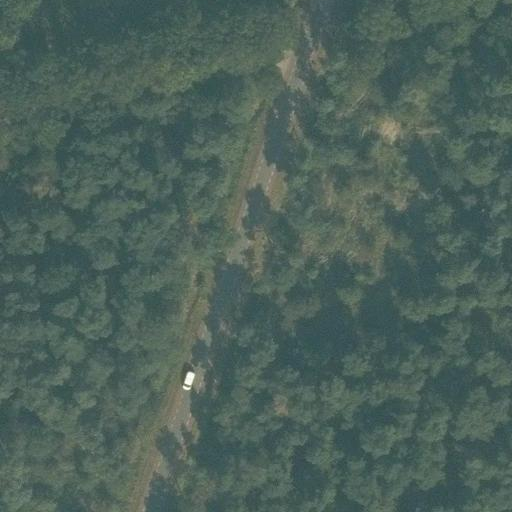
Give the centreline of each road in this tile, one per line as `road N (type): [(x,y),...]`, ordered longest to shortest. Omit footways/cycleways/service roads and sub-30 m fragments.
road 1 (tertiary): [(134,511),(319,0)]
road 2 (track): [(302,47),(0,117)]
